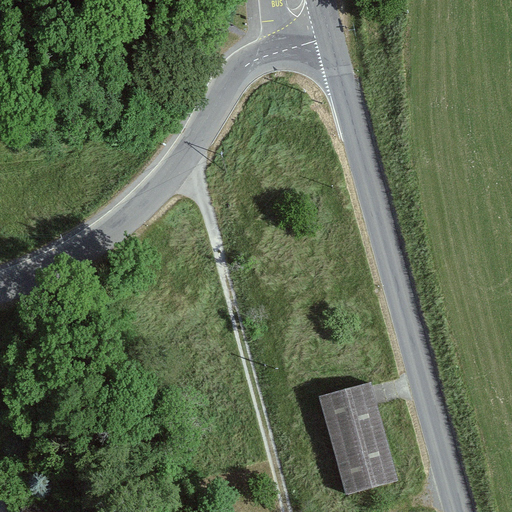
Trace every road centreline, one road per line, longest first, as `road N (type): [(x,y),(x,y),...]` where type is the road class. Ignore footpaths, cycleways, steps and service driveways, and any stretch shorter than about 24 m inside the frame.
road 1 (tertiary): [(459,511),(331,36)]
road 2 (unclassified): [(0,287),(64,263),(124,222),(182,159),(243,66),(331,36)]
road 3 (track): [(182,159),(201,193),(286,511)]
road 4 (track): [(146,0),(100,104),(69,145),(0,164)]
